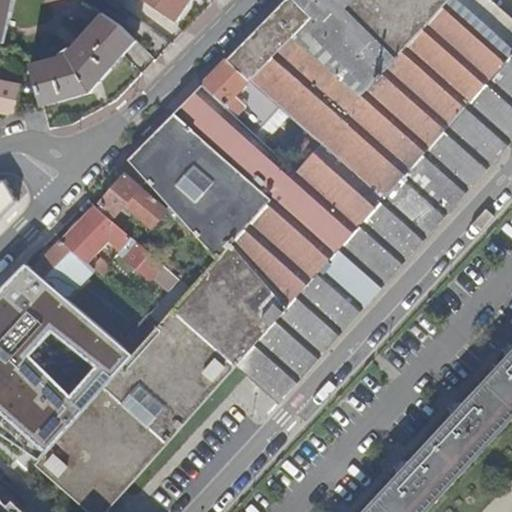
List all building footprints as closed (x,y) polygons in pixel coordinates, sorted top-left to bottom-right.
[(0,0),(0,38),(5,41),(13,0),(0,0)] [(145,183),(148,179),(171,205),(219,257),(192,288),(175,307),(239,364),(282,402),(511,142),(511,55),(511,56),(449,1),(449,0),(285,0),(228,59),(263,91),(321,144),(297,171),(232,111),(203,85),(123,165),(130,171),(145,183)] [(147,0),(176,20),(189,0),(147,0)] [(511,16),(492,0),(449,0),(449,1),(511,56),(511,55),(511,16)] [(63,59),(33,66),(36,79),(43,107),(90,94),(136,41),(121,26),(103,13),(72,49),(70,47),(61,57),(63,59)] [(242,113),(263,91),(228,59),(215,73),(203,85),(232,111),(235,107),(242,113)] [(0,112),(15,115),(22,87),(0,82),(0,112)] [(130,171),(126,175),(141,188),(145,183),(130,171)] [(153,226),(167,210),(141,188),(126,175),(103,203),(117,216),(127,205),(132,209),(153,226)] [(141,188),(167,210),(171,205),(148,179),(145,183),(141,188)] [(0,218),(16,203),(3,181),(0,181),(0,218)] [(127,205),(117,216),(120,219),(125,218),(132,209),(127,205)] [(110,239),(116,245),(119,248),(122,251),(121,252),(151,279),(153,279),(165,265),(96,207),(79,224),(71,233),(63,241),(88,262),(110,239)] [(75,220),(67,229),(71,233),(79,224),(75,220)] [(63,241),(34,270),(37,272),(67,298),(95,268),(92,266),(88,262),(63,241)] [(100,258),(92,266),(95,268),(103,275),(111,267),(100,258)] [(0,292),(0,410),(47,453),(85,409),(134,353),(123,344),(67,298),(37,272),(34,270),(27,264),(2,290),(2,291),(0,292)] [(184,281),(153,317),(161,323),(175,307),(192,288),(184,281)] [(134,353),(85,409),(47,453),(36,465),(57,483),(90,511),(107,511),(239,364),(175,307),(161,323),(134,353)] [(149,314),(123,344),(134,353),(161,323),(153,317),(149,314)] [(427,511),(511,420),(511,354),(466,405),(462,401),(460,403),(459,401),(455,405),(452,408),(454,410),(451,413),(455,416),(412,463),(408,459),(406,461),(404,460),(401,464),(397,467),(399,469),(398,471),(401,475),(366,511),(427,511)] [(0,511),(14,511),(0,499),(0,511)]
